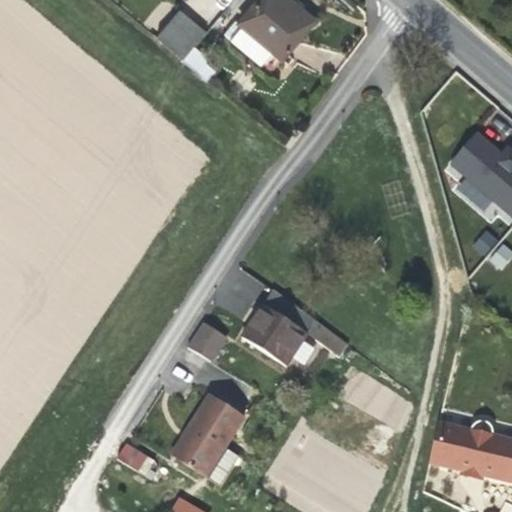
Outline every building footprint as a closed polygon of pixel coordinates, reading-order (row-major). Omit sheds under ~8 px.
[(282,60),(316,20),(291,0),(257,0),(238,23),(282,60)] [(182,61),(205,33),(179,10),(155,38),(182,61)] [(492,143),(476,132),(445,164),(511,218),(511,147),(507,143),(500,149),(492,143)] [(483,257),(498,243),(487,230),(472,244),(483,257)] [(498,271),(511,258),(511,252),(502,242),(485,257),(498,271)] [(307,335),(316,322),(273,290),(251,324),(241,338),(286,368),(307,335)] [(315,340),(323,328),(316,322),(307,335),(315,340)] [(210,362),(226,339),(203,324),(187,348),(210,362)] [(339,358),(347,346),(323,328),(315,340),(339,358)] [(363,372),(345,398),(396,430),(413,404),(363,372)] [(247,416),(208,391),(182,430),(169,451),(208,476),(247,416)] [(511,484),(511,440),(493,436),(493,432),(492,428),(486,423),(482,422),(476,424),(473,427),(470,431),(439,424),(429,466),(463,473),(464,469),(484,474),(483,478),(511,484)] [(146,477),(154,462),(125,445),(116,459),(146,477)] [(483,478),(484,474),(464,469),(463,473),(462,477),(475,480),(483,482),(483,478)] [(205,511),(178,496),(169,511),(205,511)]
